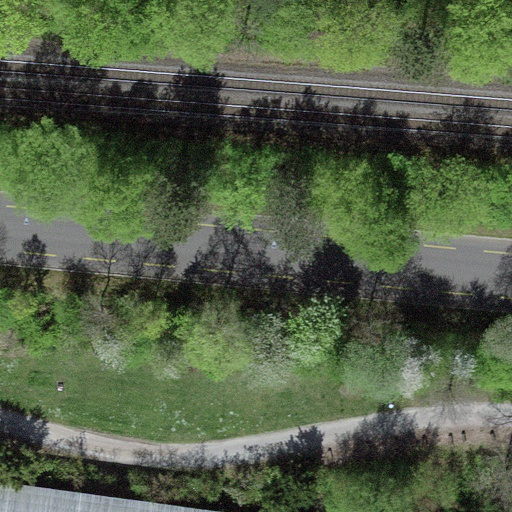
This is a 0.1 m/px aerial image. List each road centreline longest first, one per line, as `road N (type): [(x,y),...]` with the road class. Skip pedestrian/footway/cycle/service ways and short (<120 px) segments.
road 1 (track): [(0,419),(168,455),(226,453),(405,420),(511,416)]
road 2 (residential): [(0,226),(511,274)]
